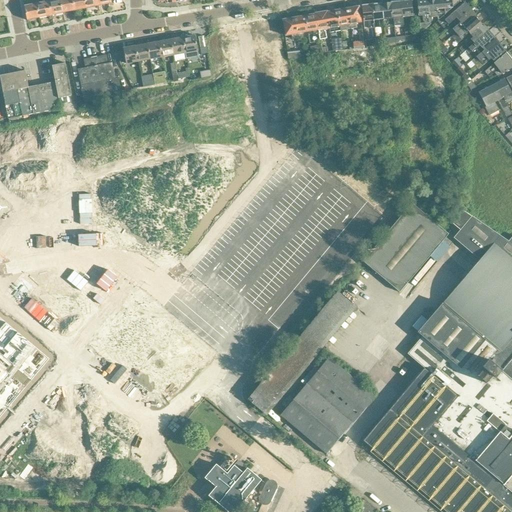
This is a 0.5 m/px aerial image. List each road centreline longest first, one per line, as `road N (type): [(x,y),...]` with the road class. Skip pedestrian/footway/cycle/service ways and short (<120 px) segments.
road 1 (unknown): [(24,48),(56,182),(38,204)]
road 2 (residential): [(136,26),(289,0)]
